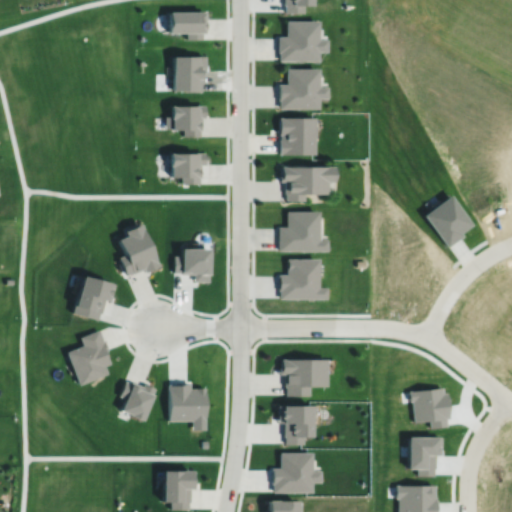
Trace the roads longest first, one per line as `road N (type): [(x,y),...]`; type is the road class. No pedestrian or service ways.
road 1 (residential): [(239,0),(239,401),(223,511)]
road 2 (residential): [(511,399),(427,334),(369,325),(239,325)]
road 3 (residential): [(427,334),(455,282),(511,242)]
road 4 (residential): [(511,399),(474,451),(468,511)]
